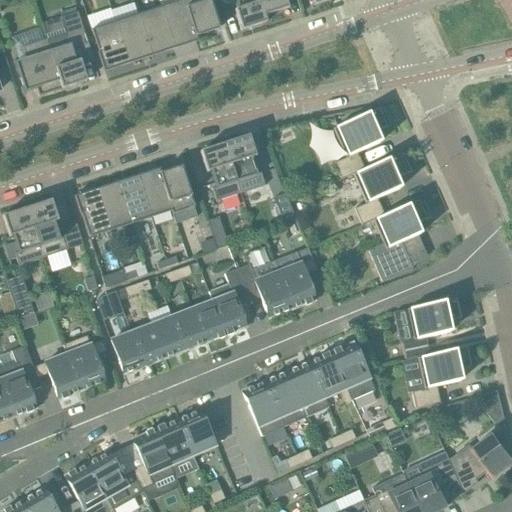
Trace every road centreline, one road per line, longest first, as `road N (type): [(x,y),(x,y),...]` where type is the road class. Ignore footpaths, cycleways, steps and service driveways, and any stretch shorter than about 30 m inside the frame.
road 1 (unclassified): [(0,189),(246,113),(418,77)]
road 2 (residential): [(500,259),(98,412)]
road 3 (unclassified): [(394,13),(0,142)]
road 4 (residential): [(500,259),(418,77)]
road 5 (residential): [(0,485),(66,446),(98,412)]
